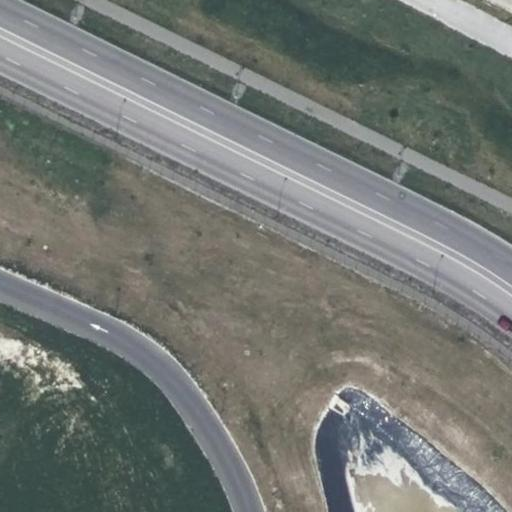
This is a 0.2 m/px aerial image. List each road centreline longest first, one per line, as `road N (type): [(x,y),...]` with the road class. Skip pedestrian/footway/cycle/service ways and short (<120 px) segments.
road 1 (unclassified): [(0,55),(438,267),(511,324)]
road 2 (unclassified): [(511,267),(0,10)]
road 3 (unclassified): [(243,511),(246,469),(111,338),(0,289)]
